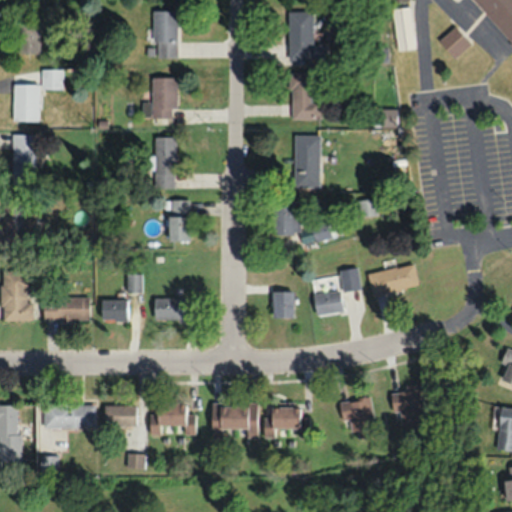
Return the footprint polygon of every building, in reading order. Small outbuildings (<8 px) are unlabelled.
[(511,0),(472,0),(511,44),(511,0)] [(414,49),(409,7),(391,9),(396,51),(414,49)] [(177,57),(177,10),(154,10),(154,57),(177,57)] [(288,59),(327,59),(327,44),(313,44),(313,11),(288,11),(288,59)] [(39,20),(18,20),(18,55),(39,55),(39,20)] [(453,59),(470,44),(454,25),(437,40),(453,59)] [(62,70),(42,70),(42,88),(62,88),(62,70)] [(320,118),(320,72),(290,72),(290,118),(320,118)] [(152,77),(152,117),(176,117),(176,77),(152,77)] [(39,120),(39,83),(14,83),(14,120),(39,120)] [(36,134),(13,134),(12,184),(35,184),(36,134)] [(319,186),(319,134),(294,134),(294,186),(319,186)] [(176,136),(154,136),(154,187),(176,187),(176,136)] [(24,197),(2,197),(1,244),(24,244),(24,197)] [(190,199),(169,199),(169,241),(190,241),(190,199)] [(273,232),(299,232),(299,218),(294,218),(294,199),(273,199),(273,232)] [(376,200),(358,200),(358,215),(376,215),(376,200)] [(332,236),(327,219),(311,224),(315,241),(332,236)] [(372,295),(418,285),(413,262),(366,272),(372,295)] [(339,269),(342,289),(359,287),(356,267),(339,269)] [(31,319),(31,269),(1,269),(1,319),(31,319)] [(141,273),(126,273),(126,292),(141,292),(141,273)] [(341,311),(340,289),(314,291),(316,313),(341,311)] [(293,290),(272,290),(272,316),(293,316),(293,290)] [(42,296),(42,319),(89,319),(89,296),(42,296)] [(153,297),(153,319),(181,319),(181,297),(153,297)] [(100,320),(127,320),(127,298),(100,298),(100,320)] [(511,350),(505,348),(500,362),(506,364),(500,382),(511,385),(511,350)] [(421,386),(391,389),(395,425),(425,422),(421,386)] [(369,396),(340,401),(346,433),(375,428),(369,396)] [(149,432),(160,433),(160,424),(183,424),(182,433),(194,433),(194,414),(185,414),(185,403),(156,402),(155,415),(149,414),(149,432)] [(256,402),(211,402),(211,437),(221,437),(221,428),(248,428),(248,433),(256,433),(256,402)] [(0,460),(18,460),(18,404),(0,403),(0,460)] [(94,403),(43,403),(43,427),(94,427),(94,403)] [(103,404),(103,426),(135,426),(135,404),(103,404)] [(300,407),(272,407),(272,418),(267,418),(267,427),(299,427),(299,435),(308,435),(308,417),(300,417),(300,407)] [(511,407),(500,407),(496,449),(511,450),(511,407)] [(39,473),(58,473),(58,455),(39,455),(39,473)]
